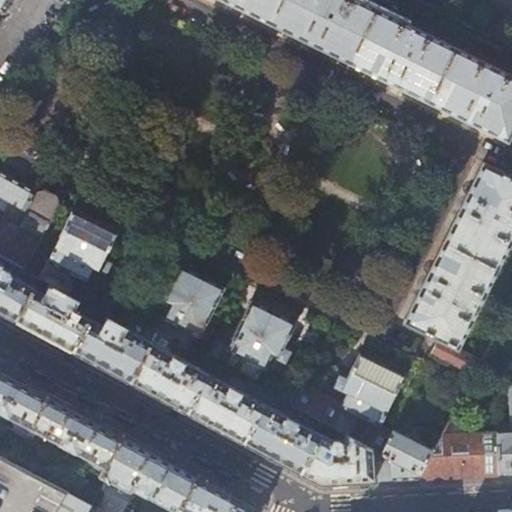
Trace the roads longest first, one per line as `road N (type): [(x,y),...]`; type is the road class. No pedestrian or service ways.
road 1 (residential): [(0,335),(295,491)]
road 2 (residential): [(295,491),(341,506),(511,497)]
